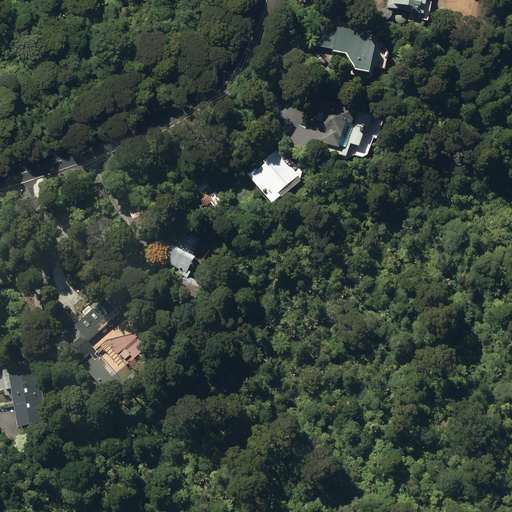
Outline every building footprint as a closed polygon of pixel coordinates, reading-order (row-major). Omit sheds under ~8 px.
[(396,0),(395,8),(426,15),(428,0),(396,0)] [(356,71),(372,75),(378,48),(367,32),(341,26),(340,29),(319,25),(315,45),(335,50),(335,53),(348,55),(356,68),(356,71)] [(322,148),(349,158),(353,145),(362,147),(366,135),(368,135),(374,115),(324,98),(314,128),(308,126),(307,129),(300,126),(290,142),(307,152),(313,141),(323,145),(322,148)] [(251,177),(274,204),(283,197),(284,198),(303,182),(300,177),(278,150),(265,161),(267,163),(251,177)] [(224,203),(212,186),(198,195),(211,212),(224,203)] [(140,230),(156,221),(145,201),(129,210),(140,230)] [(177,289),(199,301),(207,287),(191,279),(193,275),(190,273),(198,258),(194,256),(206,234),(189,225),(177,247),(174,246),(165,263),(181,271),(180,275),(183,277),(177,289)] [(123,273),(151,283),(158,264),(130,254),(123,273)] [(55,334),(113,397),(127,384),(89,341),(113,322),(95,301),(55,334)] [(9,369),(19,428),(50,423),(39,357),(21,359),(22,367),(9,369)]
